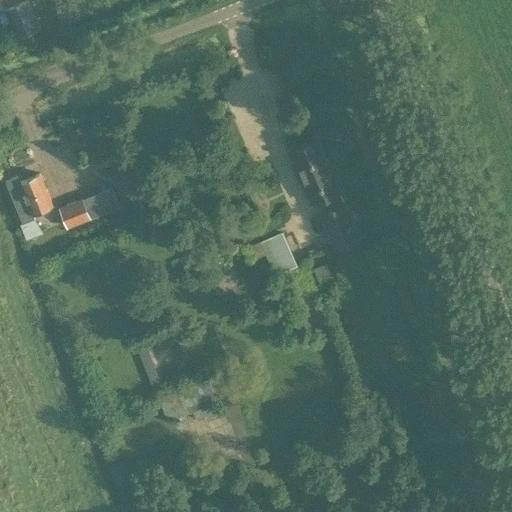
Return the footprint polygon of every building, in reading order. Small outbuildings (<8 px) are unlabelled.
[(0,0),(4,9),(9,7),(9,8),(6,9),(18,38),(40,29),(28,0),(0,0)] [(359,239),(340,192),(319,142),(293,153),(313,203),(328,197),(334,211),(322,215),(336,248),(359,239)] [(7,183),(9,189),(23,223),(35,219),(33,213),(52,206),(40,176),(22,183),(19,178),(7,183)] [(60,208),(68,226),(90,217),(83,199),(60,208)] [(297,265),(282,232),(260,241),(275,275),(297,265)] [(313,268),(323,287),(336,280),(326,261),(313,268)] [(141,332),(132,336),(151,385),(160,382),(141,332)] [(208,377),(163,394),(173,420),(190,414),(188,409),(190,408),(195,420),(221,410),(208,377)]
